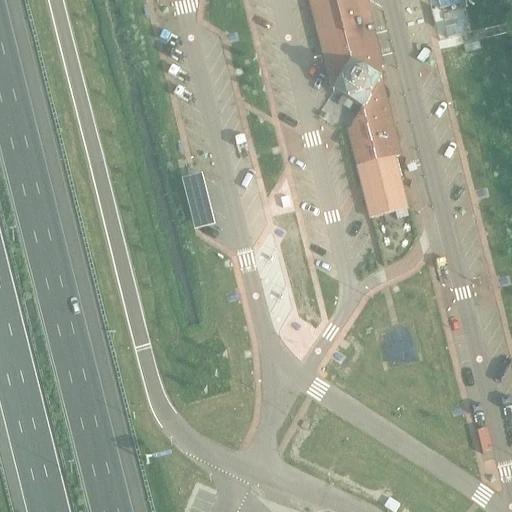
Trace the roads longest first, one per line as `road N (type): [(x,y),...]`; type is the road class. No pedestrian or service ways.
road 1 (motorway): [(109,511),(0,72)]
road 2 (motorway): [(0,319),(48,511)]
